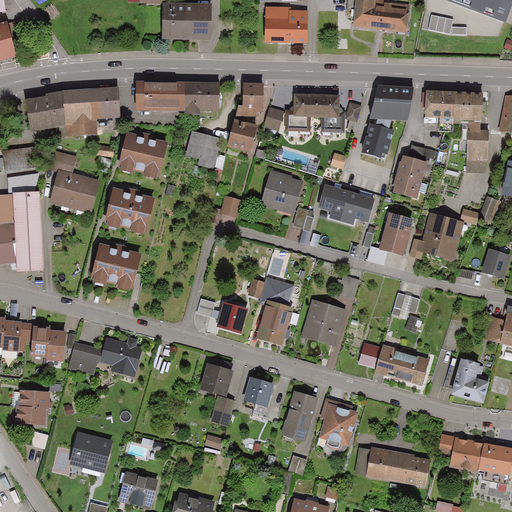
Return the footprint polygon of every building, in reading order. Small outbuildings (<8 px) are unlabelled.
[(347,0),(346,10),(350,11),(350,15),(356,15),(355,26),(408,31),(410,6),(389,5),(389,0),(347,0)] [(511,2),(511,0),(466,0),(474,3),(472,8),(483,13),(485,7),(496,11),(494,16),(505,21),(511,2)] [(210,7),(165,7),(165,38),(210,39),(210,7)] [(308,14),(267,13),(267,41),(308,42),(308,14)] [(453,19),(432,15),(429,29),(450,34),(453,19)] [(0,60),(23,54),(13,23),(6,25),(0,24),(0,60)] [(185,85),(137,86),(137,110),(186,110),(185,85)] [(220,85),(185,85),(186,110),(185,114),(200,114),(200,108),(219,109),(220,85)] [(264,86),(244,86),(244,111),(261,111),(261,108),(264,108),(264,86)] [(413,89),(379,88),(372,118),(379,119),(393,120),(409,121),(413,89)] [(119,90),(63,94),(66,121),(74,121),(75,137),(95,135),(94,117),(120,114),(119,90)] [(455,94),(427,93),(427,117),(440,117),(454,118),(455,94)] [(46,100),(27,103),(31,128),(66,123),(66,121),(63,94),(46,96),(46,100)] [(483,95),(455,94),(454,118),(469,119),(482,119),(483,95)] [(317,97),(296,96),(296,107),(292,108),(291,112),(288,111),(287,131),(310,132),(311,117),(317,116),(317,97)] [(511,96),(508,97),(501,131),(511,132),(511,96)] [(339,98),(317,97),(317,116),(322,117),(322,132),(344,132),(345,113),(341,110),(338,108),(339,98)] [(361,107),(352,104),(347,118),(357,121),(361,107)] [(285,113),(270,109),(266,123),(280,128),(285,113)] [(454,118),(440,117),(439,131),(453,132),(454,118)] [(393,120),(379,119),(376,126),(371,125),(364,152),(386,160),(393,131),(390,130),(393,120)] [(482,119),(469,119),(469,129),(463,128),(463,139),(469,139),(468,158),(489,159),(489,133),(479,133),(480,122),(482,123),(482,119)] [(255,126),(235,121),(229,146),(249,151),(255,126)] [(221,140),(193,132),(187,155),(200,158),(199,164),(213,168),(221,140)] [(143,140),(128,136),(121,166),(160,175),(168,145),(152,141),(153,137),(145,135),(143,140)] [(426,149),(413,145),(409,158),(422,162),(426,149)] [(38,147),(4,152),(7,171),(41,166),(38,147)] [(76,158),(52,152),(48,166),(72,172),(76,158)] [(400,168),(398,175),(421,181),(425,170),(422,169),(422,162),(409,158),(405,157),(403,165),(403,166),(402,168),(400,168)] [(489,159),(468,158),(468,172),(485,173),(489,159)] [(511,162),(510,162),(503,195),(511,196),(511,162)] [(97,182),(61,172),(53,201),(65,204),(65,201),(88,207),(87,211),(89,211),(97,182)] [(284,177),(272,174),(264,203),(293,211),(301,184),(283,179),(284,177)] [(3,228),(0,228),(0,260),(17,258),(18,271),(45,270),(41,194),(34,194),(39,175),(13,177),(13,195),(1,195),(3,228)] [(397,185),(395,192),(413,198),(415,191),(418,191),(421,181),(398,175),(396,182),(399,182),(398,185),(397,185)] [(332,211),(344,214),(350,193),(326,187),(320,207),(332,211)] [(131,195),(115,191),(108,220),(146,230),(154,200),(138,196),(138,192),(132,191),(131,195)] [(375,200),(350,193),(344,214),(355,217),(369,221),(375,200)] [(241,202),(228,197),(222,213),(237,217),(241,202)] [(498,201),(488,197),(480,215),(479,219),(489,223),(498,201)] [(315,218),(307,216),(309,211),(299,207),(294,225),(304,228),(303,230),(310,233),(315,218)] [(480,215),(465,210),(462,218),(478,223),(479,219),(480,215)] [(222,213),(214,211),(212,222),(220,223),(222,213)] [(344,214),(332,211),(331,218),(354,224),(355,217),(344,214)] [(412,220),(395,216),(393,222),(389,221),(383,242),(386,243),(384,250),(390,251),(398,254),(402,255),(405,244),(407,245),(411,232),(409,231),(412,220)] [(462,225),(433,216),(423,252),(444,256),(446,260),(452,262),(456,260),(455,250),(462,225)] [(374,234),(367,232),(364,247),(370,249),(374,234)] [(422,242),(414,240),(410,256),(418,258),(422,242)] [(117,250),(101,246),(94,277),(134,286),(141,255),(125,252),(126,248),(118,246),(117,250)] [(387,252),(372,248),(370,254),(385,258),(387,252)] [(510,257),(490,251),(484,272),(504,278),(510,257)] [(361,281),(345,276),(339,293),(355,298),(361,281)] [(254,281),(247,279),(245,285),(252,288),(254,281)] [(265,282),(254,279),(254,281),(252,288),(249,296),(260,299),(265,282)] [(291,287),(268,281),(263,301),(286,308),(291,287)] [(420,300),(398,294),(392,314),(407,319),(409,312),(416,314),(420,300)] [(214,305),(203,302),(200,314),(211,316),(214,305)] [(239,308),(226,304),(220,326),(241,332),(247,310),(244,309),(244,306),(240,305),(239,308)] [(336,341),(344,311),(314,304),(306,332),(336,341)] [(511,308),(509,308),(507,320),(501,342),(511,344),(511,308)] [(417,332),(421,319),(412,316),(407,328),(417,332)] [(288,323),(266,317),(260,338),(282,344),(288,323)] [(490,339),(501,342),(507,320),(496,317),(490,339)] [(11,319),(6,319),(3,345),(3,349),(19,349),(19,347),(21,324),(14,323),(11,319)] [(35,325),(21,324),(19,347),(22,347),(22,340),(34,341),(35,328),(35,325)] [(42,328),(35,328),(34,341),(32,355),(48,356),(51,328),(51,326),(46,325),(42,328)] [(56,328),(51,328),(48,356),(48,359),(64,360),(64,351),(65,351),(65,344),(66,343),(66,333),(61,333),(59,331),(57,331),(56,328)] [(142,349),(107,339),(101,361),(120,366),(118,372),(135,377),(142,349)] [(85,348),(76,345),(69,367),(79,370),(85,348)] [(361,362),(377,366),(381,350),(366,346),(361,362)] [(429,361),(382,347),(381,350),(377,366),(375,370),(422,384),(429,361)] [(99,352),(85,348),(79,370),(93,373),(99,352)] [(217,360),(215,367),(210,365),(203,388),(225,394),(232,372),(226,371),(228,364),(217,360)] [(479,365),(463,361),(454,394),(483,402),(489,383),(475,379),(479,365)] [(274,385),(252,378),(245,401),(246,401),(245,405),(255,408),(257,403),(267,407),(274,385)] [(35,382),(20,381),(20,388),(34,389),(35,382)] [(23,392),(22,406),(49,408),(52,409),(52,404),(49,401),(49,393),(23,392)] [(317,399),(296,393),(284,432),(305,438),(317,399)] [(220,398),(214,421),(228,425),(235,403),(220,398)] [(345,407),(327,401),(322,418),(327,419),(322,437),(328,439),(326,444),(329,447),(336,449),(341,448),(342,443),(349,445),(358,413),(345,409),(345,407)] [(19,406),(18,422),(44,423),(45,416),(49,413),(49,408),(22,406),(19,406)] [(49,435),(35,431),(31,445),(45,449),(49,435)] [(78,451),(75,451),(72,462),(84,465),(84,464),(103,469),(106,454),(108,455),(111,442),(83,435),(78,451)] [(222,440),(210,437),(208,443),(220,447),(222,440)] [(441,451),(452,453),(454,439),(443,437),(441,451)] [(480,469),(485,445),(458,439),(455,455),(453,455),(451,466),(462,468),(463,467),(471,468),(471,470),(480,472),(480,469)] [(511,462),(511,449),(485,445),(480,469),(484,470),(482,480),(508,484),(511,465),(511,462)] [(367,475),(372,451),(361,449),(357,473),(367,475)] [(404,456),(372,451),(367,475),(400,481),(404,456)] [(432,461),(404,456),(400,481),(428,485),(432,461)] [(308,462),(293,457),(289,472),(304,476),(308,462)] [(294,474),(285,472),(281,491),(289,493),(294,474)] [(158,481),(125,473),(122,474),(121,481),(124,482),(120,500),(144,506),(146,495),(154,496),(158,481)] [(338,491),(329,490),(327,497),(337,499),(338,491)] [(211,511),(214,503),(182,496),(177,511),(211,511)] [(310,511),(312,505),(294,500),(291,511),(310,511)] [(107,511),(108,508),(92,503),(89,511),(107,511)]
